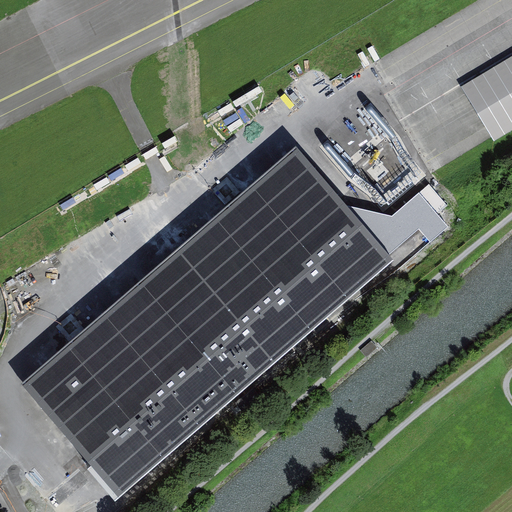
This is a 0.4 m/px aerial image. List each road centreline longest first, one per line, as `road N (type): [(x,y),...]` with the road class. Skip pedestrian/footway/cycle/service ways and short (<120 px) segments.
road 1 (track): [(170,511),(511,215)]
road 2 (track): [(511,337),(307,511)]
